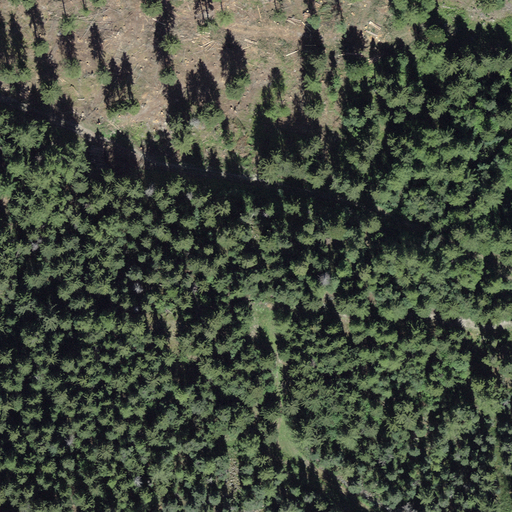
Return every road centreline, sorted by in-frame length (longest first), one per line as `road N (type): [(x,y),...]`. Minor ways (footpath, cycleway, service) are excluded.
road 1 (track): [(511,296),(323,203),(58,122),(0,114)]
road 2 (track): [(377,511),(274,430),(270,323),(511,324)]
